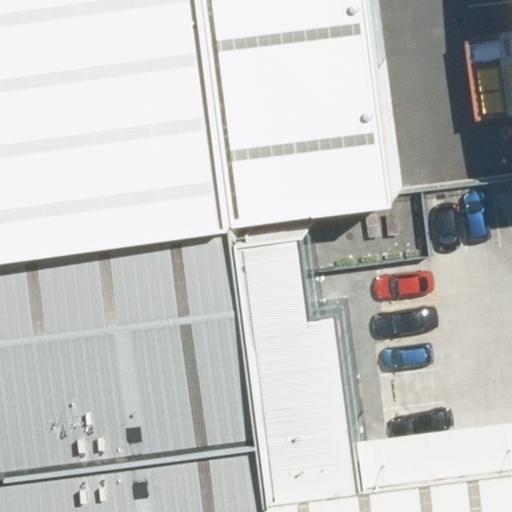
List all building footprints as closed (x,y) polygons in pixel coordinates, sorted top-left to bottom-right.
[(0,0),(0,212),(243,173),(221,0),(0,0)] [(380,0),(221,0),(243,173),(248,207),(404,187),(380,0)] [(511,33),(482,36),(494,169),(511,167),(511,33)] [(283,511),(246,211),(0,241),(0,511),(283,511)] [(511,511),(511,465),(329,492),(330,511),(511,511)]
